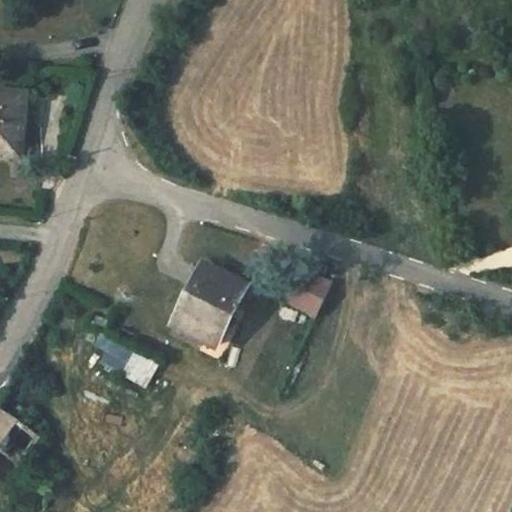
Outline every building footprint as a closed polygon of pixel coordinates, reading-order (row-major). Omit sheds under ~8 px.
[(0,155),(19,158),(26,97),(0,94),(0,155)] [(284,303),(323,319),(337,285),(298,269),(284,303)] [(179,325),(219,345),(246,293),(206,273),(179,325)] [(110,335),(97,360),(125,374),(138,349),(110,335)] [(0,453),(19,466),(39,439),(0,412),(0,453)] [(26,471),(53,489),(63,475),(46,463),(43,467),(34,460),(26,471)]
